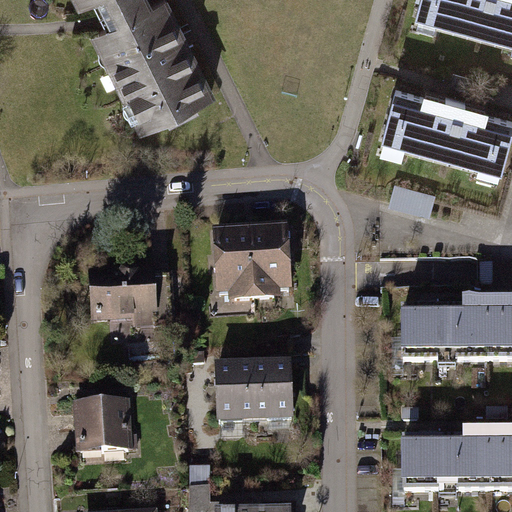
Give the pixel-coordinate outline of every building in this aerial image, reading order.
[(74,0),(82,16),(99,7),(114,0),(74,0)] [(114,0),(99,7),(105,19),(112,33),(160,10),(155,0),(114,0)] [(511,0),(418,0),(410,29),(511,57),(511,0)] [(216,102),(169,6),(160,10),(112,33),(96,41),(144,138),(216,102)] [(474,82),(451,75),(449,84),(472,90),(474,82)] [(417,111),(390,104),(377,149),(496,183),(509,137),(483,130),(486,118),(420,100),(417,111)] [(437,199),(396,186),(389,206),(431,219),(437,199)] [(286,232),(248,235),(253,312),(291,310),(286,232)] [(248,235),(208,237),(213,315),(253,312),(248,235)] [(496,266),(481,266),(481,276),(481,289),(496,289),(496,266)] [(166,275),(85,277),(86,328),(167,326),(166,275)] [(459,322),(440,323),(441,372),(511,370),(511,311),(459,312),(459,322)] [(399,323),(400,372),(441,372),(440,323),(399,323)] [(289,368),(248,369),(249,429),(290,429),(289,368)] [(248,369),(211,370),(211,430),(249,429),(248,369)] [(126,408),(73,411),(76,468),(129,465),(126,408)] [(510,412),(488,411),(488,419),(510,420),(510,412)] [(420,413),(404,414),(405,426),(421,425),(420,413)] [(459,452),(441,452),(442,501),(511,500),(511,441),(459,443),(459,452)] [(400,453),(401,502),(442,501),(441,452),(400,453)] [(210,470),(190,470),(190,489),(210,489),(210,470)] [(194,491),(195,511),(213,511),(213,490),(194,491)]
